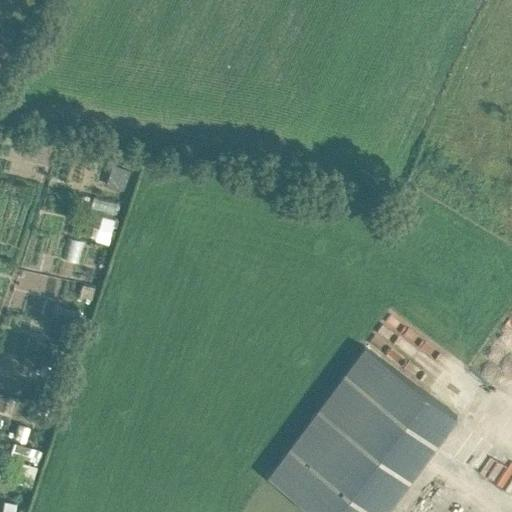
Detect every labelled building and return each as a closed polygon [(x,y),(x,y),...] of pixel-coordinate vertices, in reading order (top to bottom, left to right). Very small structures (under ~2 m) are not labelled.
[(112,164),(106,184),(123,190),(130,171),(112,164)] [(103,217),(96,240),(109,244),(116,221),(103,217)] [(81,261),(87,241),(70,237),(65,257),(81,261)] [(85,284),(82,296),(94,299),(97,287),(85,284)] [(62,324),(58,339),(64,341),(68,325),(62,324)] [(374,324),(263,472),(316,511),(378,511),(467,393),(374,324)] [(63,345),(60,357),(74,360),(77,349),(63,345)] [(43,363),(41,375),(52,377),(55,366),(43,363)] [(47,381),(40,404),(51,407),(57,384),(47,381)] [(37,404),(34,417),(50,422),(54,408),(51,407),(40,404),(37,404)] [(19,424),(15,439),(26,443),(31,427),(19,424)] [(15,443),(12,453),(39,463),(43,452),(15,443)] [(22,462),(15,482),(31,487),(38,468),(22,462)]
